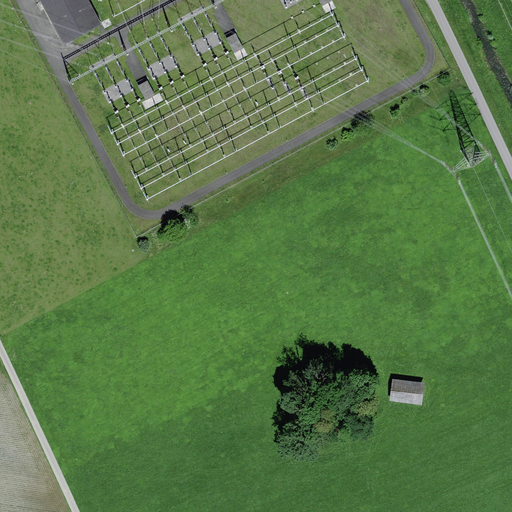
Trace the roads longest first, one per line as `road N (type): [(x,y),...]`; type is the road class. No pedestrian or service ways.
road 1 (track): [(0,343),(77,511)]
road 2 (unclassified): [(511,164),(433,0)]
